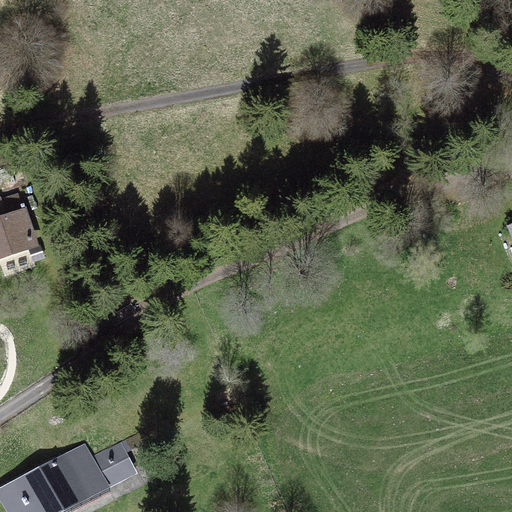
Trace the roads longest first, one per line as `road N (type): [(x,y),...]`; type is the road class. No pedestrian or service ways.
road 1 (residential): [(0,416),(360,223),(489,169)]
road 2 (residential): [(511,70),(455,57),(0,127)]
